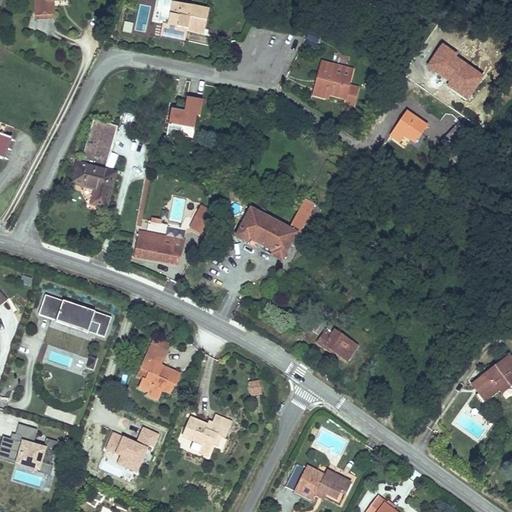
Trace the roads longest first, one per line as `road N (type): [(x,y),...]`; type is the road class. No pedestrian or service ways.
road 1 (residential): [(277,43),(243,73),(133,57),(103,63),(12,245)]
road 2 (tertiary): [(12,245),(165,299),(309,381)]
road 3 (tertiary): [(309,381),(494,511)]
road 4 (unclassified): [(244,511),(309,381)]
